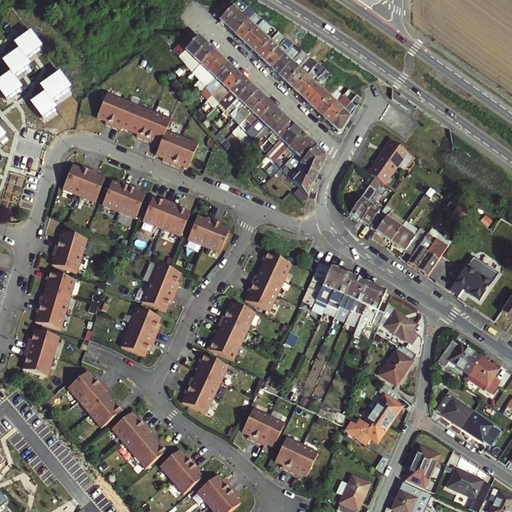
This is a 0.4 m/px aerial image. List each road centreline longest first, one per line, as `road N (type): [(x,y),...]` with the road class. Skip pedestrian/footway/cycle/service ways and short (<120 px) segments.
road 1 (residential): [(253,211),(76,142),(54,159),(29,241)]
road 2 (primary): [(282,0),(511,159)]
road 3 (residential): [(253,211),(235,258),(149,387)]
road 4 (residential): [(343,156),(207,24)]
road 5 (residential): [(149,387),(283,506)]
road 6 (primary): [(511,119),(399,39)]
road 7 (residential): [(435,305),(345,244),(329,222)]
